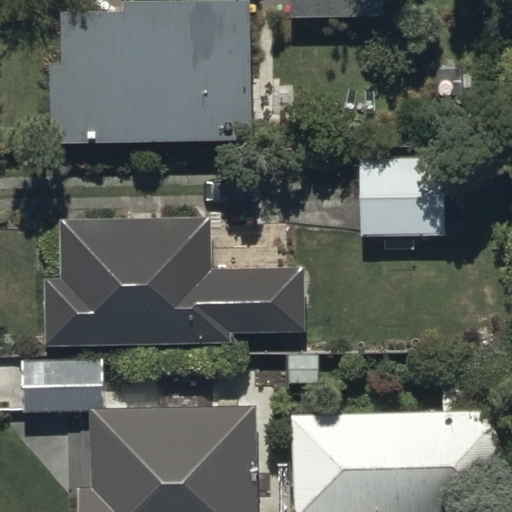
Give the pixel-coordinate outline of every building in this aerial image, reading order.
[(52,59),(52,127),(79,127),(79,139),(252,138),(250,0),(123,0),(124,14),(63,14),(63,59),(52,59)] [(289,0),(290,15),(386,14),(386,0),(289,0)] [(360,155),(361,236),(444,235),(443,154),(360,155)] [(46,344),(52,344),(230,342),(230,332),(307,331),(307,263),(215,264),(214,213),(61,215),(61,277),(46,278),(46,344)] [(78,486),(78,511),(258,511),(257,409),(108,412),(107,362),(23,363),(24,412),(92,411),(94,486),(78,486)] [(290,413),(292,511),(509,511),(507,410),(482,411),(481,381),(443,382),(443,409),(290,413)]
